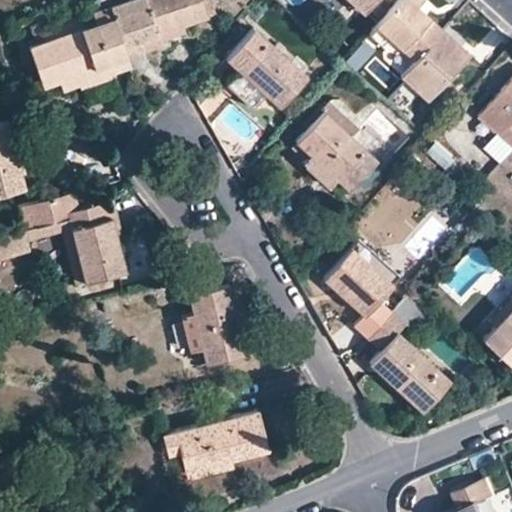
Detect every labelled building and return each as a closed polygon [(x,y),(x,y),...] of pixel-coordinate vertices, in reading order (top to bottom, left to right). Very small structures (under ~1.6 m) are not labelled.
[(132,0),(128,1),(108,8),(112,19),(125,54),(184,34),(183,27),(207,18),(200,0),(132,0)] [(349,0),(363,12),(373,1),(374,0),(349,0)] [(375,24),(394,3),(390,0),(379,0),(377,4),(373,1),(363,12),(375,24)] [(375,24),(367,33),(381,46),(389,37),(415,60),(401,76),(427,101),(469,54),(417,7),(423,0),(396,0),(394,3),(375,24)] [(95,25),(112,19),(108,8),(92,12),(95,25)] [(112,19),(95,25),(28,47),(41,88),(58,83),(127,61),(125,54),(112,19)] [(237,70),(238,71),(264,93),(279,107),(305,75),(252,28),(224,58),(237,70)] [(61,93),(130,69),(127,61),(58,83),(61,93)] [(264,93),(238,71),(237,70),(231,78),(256,101),(264,93)] [(511,75),(475,117),(493,134),(508,148),(511,143),(511,75)] [(401,110),(416,98),(406,85),(391,98),(401,110)] [(300,165),(327,188),(335,180),(348,190),(375,159),(321,112),(294,142),(307,155),(300,165)] [(0,118),(0,193),(22,188),(8,134),(17,132),(13,115),(0,118)] [(508,148),(493,134),(480,149),(495,163),(508,148)] [(435,143),(426,156),(449,171),(457,158),(435,143)] [(16,165),(22,188),(32,185),(26,163),(16,165)] [(72,191),(15,207),(24,240),(59,231),(55,215),(77,209),(72,191)] [(111,201),(77,209),(55,215),(59,231),(110,219),(114,237),(121,235),(111,201)] [(110,219),(59,231),(73,285),(124,271),(114,237),(110,219)] [(358,239),(350,247),(388,280),(395,272),(358,239)] [(388,280),(350,247),(322,278),(365,315),(400,274),(396,271),(395,272),(388,280)] [(216,287),(212,271),(201,273),(175,279),(180,296),(186,295),(216,287)] [(216,287),(186,295),(191,313),(200,348),(203,363),(243,353),(228,286),(216,287)] [(494,325),(511,305),(511,293),(488,320),(494,325)] [(511,305),(494,325),(482,339),(511,366),(511,305)] [(404,323),(390,310),(365,338),(380,351),(397,332),(404,323)] [(189,350),(200,348),(191,313),(181,316),(189,350)] [(449,380),(397,332),(380,351),(369,363),(421,412),(449,380)] [(469,341),(463,347),(472,355),(477,348),(469,341)] [(257,411),(174,431),(180,454),(185,479),(232,468),(231,460),(267,451),(257,411)] [(180,454),(174,431),(161,433),(167,457),(180,454)] [(455,508),(473,501),(490,493),(482,478),(449,492),(455,508)] [(477,511),(473,501),(455,508),(444,511),(477,511)]
